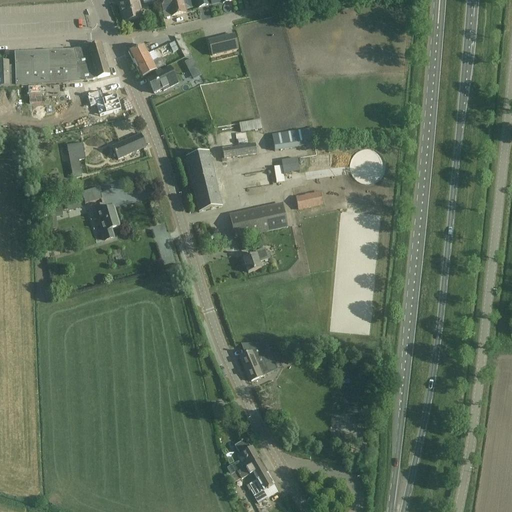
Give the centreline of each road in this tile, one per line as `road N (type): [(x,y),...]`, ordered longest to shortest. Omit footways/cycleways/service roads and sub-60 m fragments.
road 1 (primary): [(402,511),(434,354),(468,0)]
road 2 (primary): [(440,0),(389,511)]
road 3 (unclassified): [(277,459),(215,333),(150,126),(109,34)]
road 4 (unclassified): [(453,511),(511,58)]
road 5 (unclassified): [(109,34),(269,0)]
